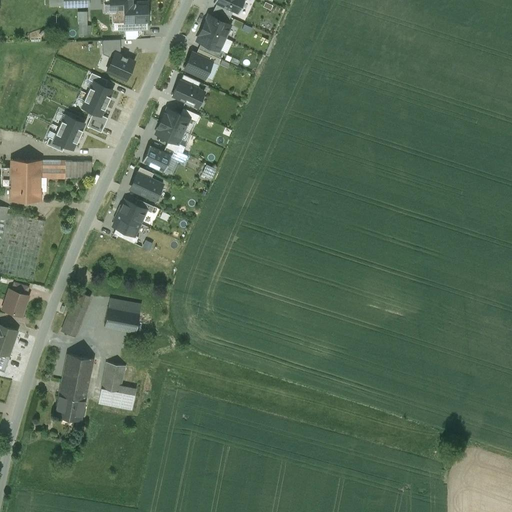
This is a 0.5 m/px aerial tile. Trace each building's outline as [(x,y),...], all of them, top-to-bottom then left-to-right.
[(238,14),(243,0),(214,0),(213,2),(216,4),(232,11),(238,14)] [(123,3),(123,7),(117,8),(115,12),(111,12),(112,30),(147,29),(147,21),(147,2),(146,2),(132,3),(128,3),(128,2),(127,2),(127,3),(123,3)] [(230,17),(232,11),(216,4),(214,9),(230,17)] [(227,23),(230,17),(214,9),(211,16),(227,23)] [(80,10),(80,34),(93,34),(94,23),(90,23),(90,10),(80,10)] [(224,37),(230,24),(227,23),(211,16),(208,15),(202,27),(224,37)] [(218,50),(219,49),(224,37),(202,27),(196,40),(201,42),(218,50)] [(102,53),(112,57),(115,52),(118,53),(120,49),(119,39),(102,40),(102,53)] [(218,50),(201,42),(198,48),(220,58),(223,51),(219,49),(218,50)] [(217,64),(220,58),(198,48),(195,54),(212,61),(211,62),(217,64)] [(125,79),(134,60),(118,53),(115,52),(112,57),(106,71),(125,79)] [(204,77),(211,62),(212,61),(195,54),(191,52),(184,68),(204,77)] [(93,81),(104,86),(107,80),(91,72),(88,79),(93,81)] [(197,87),(199,82),(183,74),(180,80),(197,87)] [(197,87),(180,80),(178,86),(176,86),(171,95),(184,101),(193,105),(195,99),(200,101),(204,91),(197,87)] [(93,81),(87,94),(106,102),(112,90),(104,86),(93,81)] [(100,115),(106,102),(87,94),(82,106),(93,111),(100,115)] [(160,120),(183,130),(189,118),(167,108),(165,114),(163,113),(160,120)] [(100,115),(93,111),(90,118),(104,124),(107,117),(100,115)] [(64,114),(58,127),(78,136),(84,123),(64,114)] [(104,124),(90,118),(86,125),(100,132),(104,124)] [(177,143),(183,130),(160,120),(159,123),(160,124),(155,133),(168,139),(177,143)] [(78,136),(58,127),(53,139),(64,144),(73,148),(78,136)] [(61,151),(64,144),(53,139),(48,137),(46,144),(61,151)] [(177,143),(168,139),(165,145),(182,153),(185,146),(177,143)] [(170,154),(163,151),(149,144),(142,161),(163,171),(170,157),(171,154),(170,154)] [(187,155),(182,153),(165,145),(163,151),(170,154),(171,154),(170,157),(184,164),(187,155)] [(40,160),(11,160),(10,200),(39,200),(40,191),(40,177),(40,160)] [(64,160),(40,160),(40,177),(46,177),(64,177),(64,161),(64,160)] [(91,161),(64,161),(64,177),(90,178),(91,161)] [(137,171),(129,188),(155,200),(162,183),(137,171)] [(124,200),(118,213),(140,223),(146,210),(124,200)] [(44,221),(7,213),(8,207),(0,205),(0,273),(32,280),(44,221)] [(134,236),(134,235),(140,223),(118,213),(112,226),(116,227),(134,236)] [(134,236),(116,227),(113,234),(135,244),(138,237),(134,235),(134,236)] [(28,287),(14,282),(12,290),(25,294),(28,287)] [(12,290),(9,289),(5,301),(8,302),(5,310),(21,316),(25,303),(24,302),(27,295),(25,294),(12,290)] [(77,290),(59,335),(70,340),(89,294),(77,290)] [(139,313),(108,307),(104,326),(135,332),(139,313)] [(17,331),(0,325),(0,352),(8,356),(8,355),(17,331)] [(0,352),(0,370),(4,371),(10,356),(8,355),(8,356),(0,352)] [(93,359),(67,354),(55,415),(80,420),(93,359)] [(98,403),(131,409),(135,388),(121,385),(125,366),(106,362),(98,403)]
